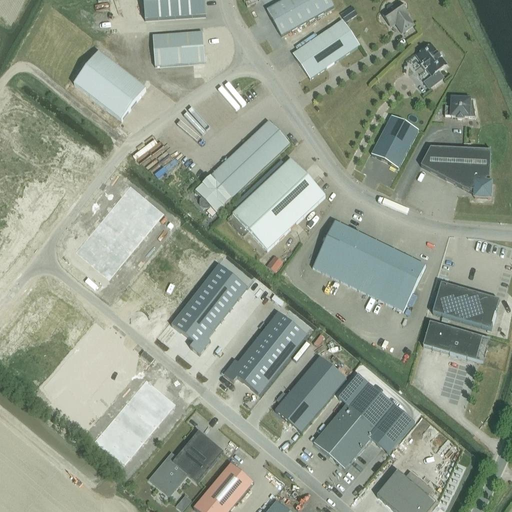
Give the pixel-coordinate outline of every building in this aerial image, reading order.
[(206,19),(204,0),(143,0),(145,23),(206,19)] [(334,10),(328,0),(289,0),(267,13),(281,39),(334,10)] [(390,6),(387,8),(387,10),(388,12),(382,16),(391,28),(396,25),(402,35),(413,27),(407,17),(408,17),(399,4),(394,8),(392,7),(390,6)] [(352,8),(341,16),(346,24),(358,16),(352,8)] [(343,23),(293,57),(310,82),(360,48),(343,23)] [(155,69),(205,65),(203,35),(153,38),(155,69)] [(446,67),(431,48),(418,58),(433,78),(424,84),(429,91),(444,80),(439,73),(446,67)] [(146,92),(98,55),(74,87),(122,123),(146,92)] [(470,101),(450,99),(449,108),(445,108),(445,107),(444,107),(444,118),(449,118),(449,120),(455,120),(454,122),(464,123),(464,121),(469,121),(469,119),(474,119),(474,120),(475,120),(472,102),(471,102),(470,102),(470,101)] [(213,103),(221,112),(226,108),(218,100),(213,103)] [(196,116),(217,131),(225,119),(205,104),(196,116)] [(371,157),(398,171),(418,132),(392,118),(371,157)] [(210,179),(231,201),(290,146),(269,124),(210,179)] [(490,153),(430,150),(421,169),(472,195),(475,196),(474,200),(490,201),(491,185),(489,185),(491,152),(490,152),(490,153)] [(325,199),(291,162),(233,217),(267,253),(325,199)] [(216,215),(231,201),(210,179),(196,193),(202,200),(200,202),(200,207),(203,210),(208,210),(210,209),(216,215)] [(130,188),(75,254),(109,282),(164,216),(130,188)] [(349,265),(362,238),(335,225),(321,252),(331,257),(340,261),(349,265)] [(358,270),(367,274),(371,276),(385,249),(362,238),(349,265),(358,270)] [(139,301),(162,321),(211,262),(188,243),(139,301)] [(288,262),(295,252),(289,248),(282,259),(288,262)] [(371,276),(376,278),(385,283),(394,287),(407,260),(385,249),(371,276)] [(322,275),(331,257),(321,252),(313,270),(322,275)] [(331,279),(340,261),(331,257),(322,275),(331,279)] [(274,259),(267,268),(276,275),(283,265),(274,259)] [(412,296),(425,269),(407,260),(394,287),(403,291),(412,296)] [(340,283),(349,265),(340,261),(331,279),(340,283)] [(349,288),(358,270),(349,265),(340,283),(349,288)] [(218,268),(170,327),(192,345),(189,349),(198,357),(209,343),(206,340),(246,290),(218,268)] [(358,292),(367,274),(358,270),(349,288),(358,292)] [(376,278),(371,276),(367,274),(358,292),(367,296),(376,278)] [(376,301),(385,283),(376,278),(367,296),(376,301)] [(385,305),(394,287),(385,283),(376,301),(385,305)] [(441,286),(432,316),(491,333),(499,303),(441,286)] [(394,310),(403,291),(394,287),(385,305),(394,310)] [(403,314),(412,296),(403,291),(394,310),(403,314)] [(235,367),(224,381),(233,388),(234,387),(256,405),(305,344),(277,321),(238,369),(235,367)] [(476,364),(483,340),(430,325),(423,349),(476,364)] [(346,382),(320,360),(275,413),(301,435),(346,382)] [(346,407),(314,446),(345,472),(371,441),(389,456),(415,425),(358,377),(339,401),(346,407)] [(124,467),(175,406),(146,382),(95,443),(124,467)] [(223,454),(199,434),(173,464),(168,460),(150,482),(169,499),(187,477),(198,485),(223,454)] [(193,511),(194,511),(231,511),(254,485),(231,465),(193,511)] [(425,511),(436,500),(430,495),(432,493),(399,466),(373,497),(391,511),(425,511)] [(187,508),(191,503),(185,498),(181,503),(187,508)]
